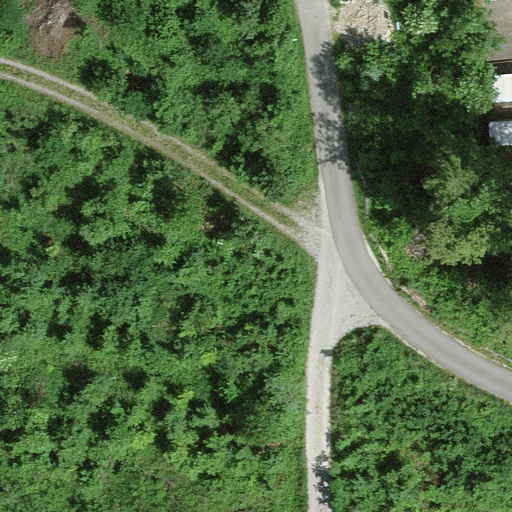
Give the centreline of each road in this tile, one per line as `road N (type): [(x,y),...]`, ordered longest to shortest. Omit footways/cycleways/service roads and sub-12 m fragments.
road 1 (track): [(313,0),(340,205),(369,278)]
road 2 (track): [(329,511),(333,336),(369,278)]
road 3 (track): [(369,278),(387,305),(437,347),(511,387)]
